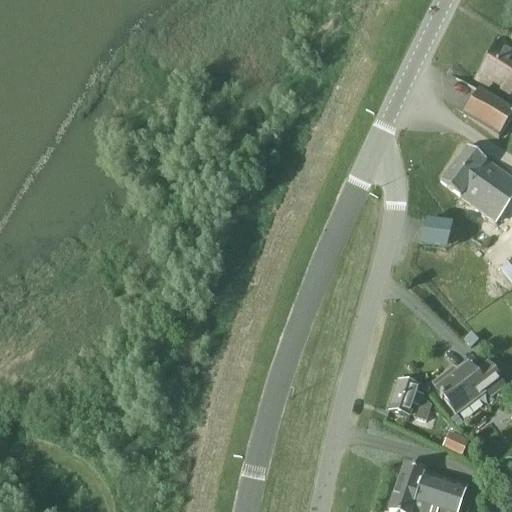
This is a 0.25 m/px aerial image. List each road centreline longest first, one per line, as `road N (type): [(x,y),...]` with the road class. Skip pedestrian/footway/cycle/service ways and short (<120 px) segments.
road 1 (tertiary): [(375,149),(279,377),(245,511)]
road 2 (residential): [(318,511),(394,209),(393,175),(375,149)]
road 3 (tertiary): [(375,149),(447,0)]
